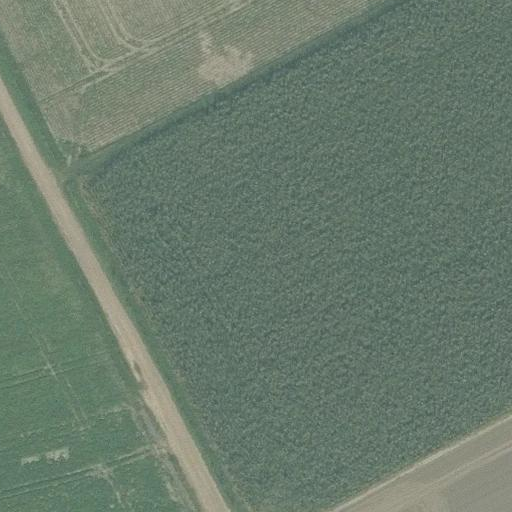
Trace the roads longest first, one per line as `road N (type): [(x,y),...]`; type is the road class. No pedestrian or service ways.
road 1 (track): [(0,97),(217,511)]
road 2 (track): [(49,188),(401,0)]
